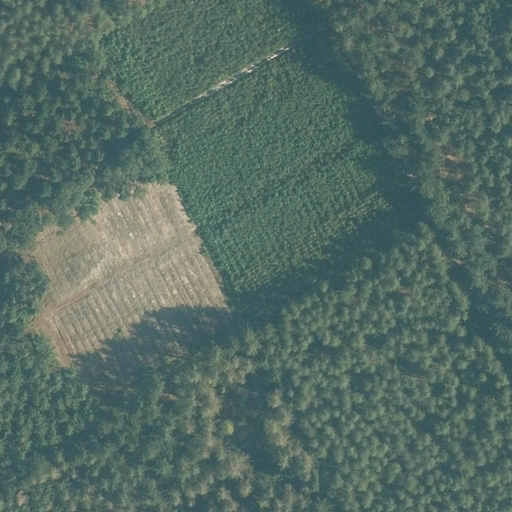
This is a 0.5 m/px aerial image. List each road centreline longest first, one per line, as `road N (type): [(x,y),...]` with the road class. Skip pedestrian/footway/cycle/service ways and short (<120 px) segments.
road 1 (track): [(0,214),(372,0)]
road 2 (track): [(314,0),(511,368)]
road 3 (track): [(511,289),(474,298),(292,405),(348,511)]
road 4 (track): [(109,511),(292,405)]
road 5 (track): [(511,80),(378,116)]
